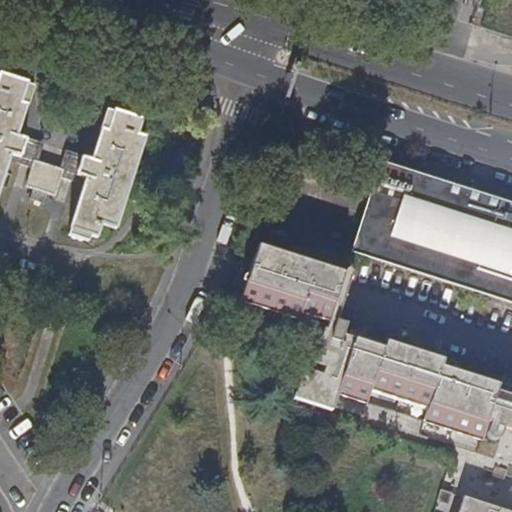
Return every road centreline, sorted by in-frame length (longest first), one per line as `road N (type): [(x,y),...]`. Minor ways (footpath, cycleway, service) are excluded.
road 1 (residential): [(511,357),(199,251)]
road 2 (tertiary): [(56,511),(159,357),(199,251)]
road 3 (primary): [(245,69),(511,155)]
road 4 (primary): [(511,96),(253,20)]
road 5 (primary): [(56,0),(245,69)]
road 6 (tertiary): [(199,251),(245,69)]
